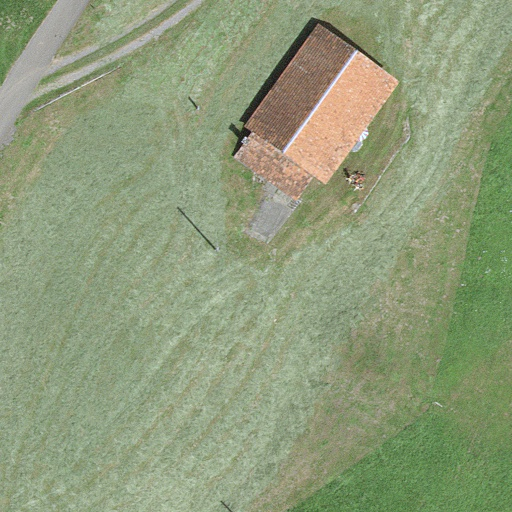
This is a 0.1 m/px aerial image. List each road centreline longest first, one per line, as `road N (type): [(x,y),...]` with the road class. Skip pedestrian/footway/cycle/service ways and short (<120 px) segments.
road 1 (track): [(24,89),(192,0)]
road 2 (track): [(77,0),(0,126)]
